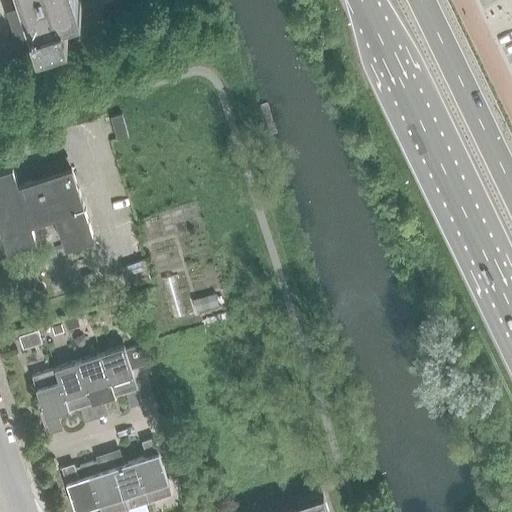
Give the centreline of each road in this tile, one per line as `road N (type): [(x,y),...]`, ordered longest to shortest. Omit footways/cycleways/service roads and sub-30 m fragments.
road 1 (trunk): [(360,0),(511,314)]
road 2 (trunk): [(511,191),(419,0)]
road 3 (residential): [(0,457),(136,412)]
